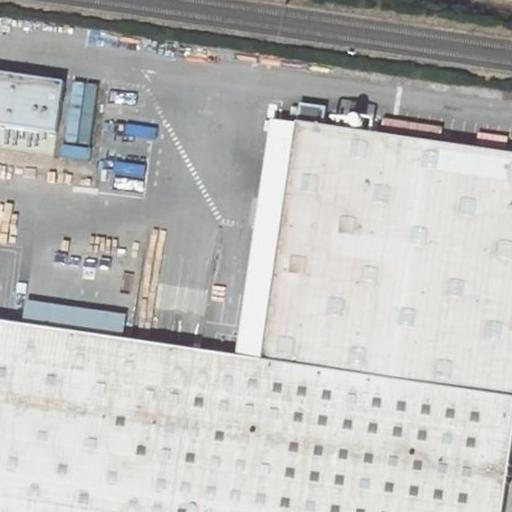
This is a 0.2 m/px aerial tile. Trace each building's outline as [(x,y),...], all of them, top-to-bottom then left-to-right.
[(0,124),(64,134),(72,82),(0,71),(0,124)] [(65,157),(92,161),(102,86),(76,83),(65,157)] [(0,323),(0,511),(505,511),(511,468),(511,155),(326,128),(329,109),(303,105),(299,126),(264,362),(244,359),(73,334),(0,323)] [(299,126),(279,123),(244,359),(264,362),(299,126)] [(76,318),(0,306),(0,323),(73,334),(76,318)]
